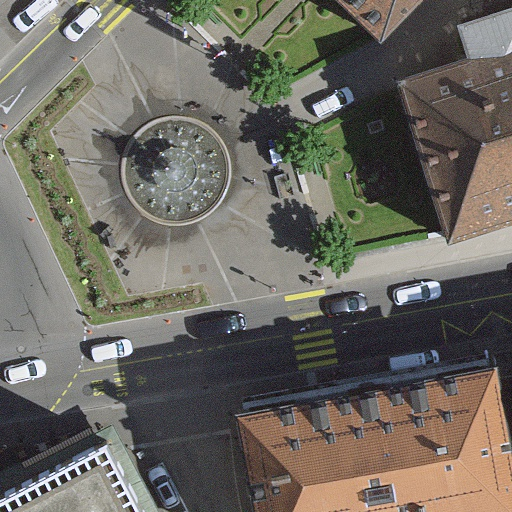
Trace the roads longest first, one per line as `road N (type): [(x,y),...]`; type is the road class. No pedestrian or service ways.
road 1 (primary): [(162,356),(511,297)]
road 2 (residential): [(214,511),(162,356)]
road 3 (primary): [(0,355),(79,364),(162,356)]
road 4 (primary): [(105,0),(0,108)]
